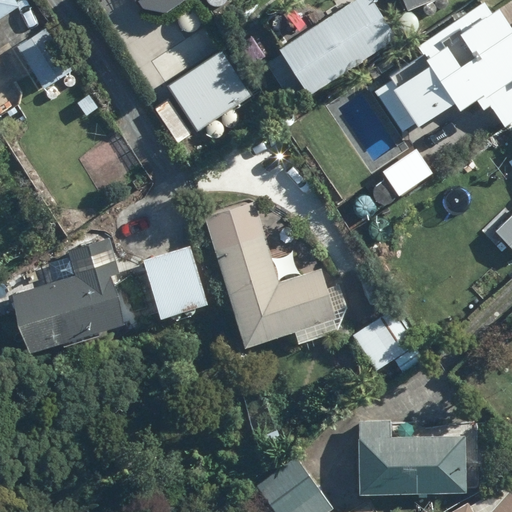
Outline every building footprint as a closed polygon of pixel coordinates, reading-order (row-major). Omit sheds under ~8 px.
[(23,0),(0,0),(0,17),(24,1),(23,0)] [(232,0),(210,0),(217,10),(232,0)] [(378,0),(355,0),(284,45),(287,50),(271,60),(294,95),(311,84),(315,90),(402,35),(378,0)] [(511,5),(509,1),(498,9),(491,0),(485,0),(423,42),(429,50),(395,72),(398,76),(383,86),(410,127),(424,116),(427,122),(466,95),(472,104),(484,96),(490,105),(496,102),(510,124),(511,122),(511,5)] [(22,44),(49,86),(76,67),(49,26),(22,44)] [(222,46),(166,82),(193,124),(249,87),(222,46)] [(81,100),(90,112),(96,108),(92,103),(96,98),(92,92),(81,100)] [(368,187),(349,199),(378,245),(397,233),(368,187)] [(511,238),(511,218),(502,229),(511,238)] [(268,230),(220,245),(251,344),(301,328),(305,341),(345,329),(339,308),(350,304),(343,283),(332,286),(325,265),(283,279),(268,230)] [(36,346),(131,318),(117,271),(124,269),(114,235),(72,247),(80,274),(20,292),(36,346)] [(149,258),(166,314),(212,301),(194,244),(149,258)] [(358,333),(381,367),(398,356),(406,368),(426,356),(395,309),(358,333)] [(433,490),(472,490),(472,433),(396,434),(396,418),(365,418),(366,491),(424,490),(424,494),(433,493),(433,490)] [(328,511),(337,506),(301,454),(262,480),(284,511),(328,511)] [(511,511),(511,490),(492,511),(476,511),(471,500),(446,511),(511,511)]
